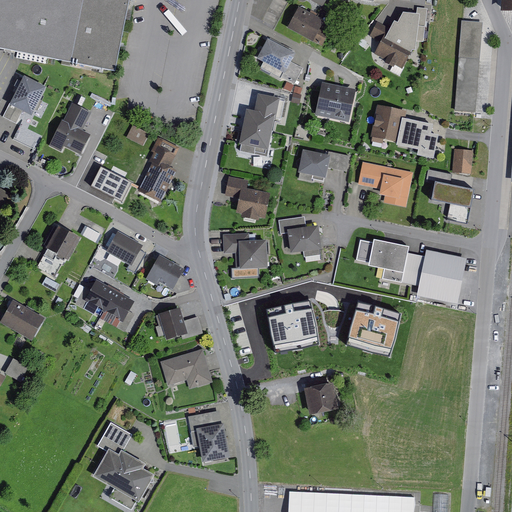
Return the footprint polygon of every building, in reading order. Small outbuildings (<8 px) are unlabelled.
[(133,0),(0,0),(0,48),(120,71),(133,0)] [(511,0),(503,0),(502,9),(511,9),(511,0)] [(304,7),(294,26),(318,39),(328,20),(304,7)] [(400,23),(396,22),(392,31),(379,24),(373,36),(384,43),(377,55),(388,60),(387,62),(395,67),(396,65),(403,69),(415,51),(418,51),(419,41),(424,42),(428,9),(419,8),(418,14),(405,13),(400,23)] [(487,22),(466,21),(459,111),(479,113),(487,22)] [(295,50),(273,40),(263,62),(285,71),(295,50)] [(50,86),(28,76),(6,116),(19,123),(26,110),(37,114),(50,86)] [(321,88),(317,114),(350,120),(354,94),(321,88)] [(262,93),(259,112),(250,110),(245,142),(275,147),(283,97),(262,93)] [(93,112),(76,103),(53,145),(68,153),(70,148),(83,155),(94,134),(84,129),(93,112)] [(406,113),(380,107),(373,137),(400,142),(399,146),(421,150),(420,155),(436,159),(441,136),(432,134),(434,126),(404,120),(406,113)] [(178,154),(162,146),(155,159),(158,161),(142,189),(165,201),(181,172),(171,167),(178,154)] [(329,156),(302,151),(298,174),(324,179),(329,156)] [(475,153),(464,152),(462,174),(474,175),(475,153)] [(404,205),(411,173),(362,163),(358,184),(378,189),(376,199),(404,205)] [(113,174),(106,190),(119,195),(127,180),(113,174)] [(230,195),(244,198),(241,213),(269,219),(275,192),(251,188),(252,181),(234,177),(230,195)] [(441,182),(438,200),(477,208),(481,189),(441,182)] [(0,209),(10,191),(0,186),(0,209)] [(284,233),(292,232),(295,253),(307,251),(308,256),(324,254),(323,249),(326,249),(323,225),(309,227),(308,217),(282,220),(284,233)] [(83,237),(64,226),(51,248),(71,259),(83,237)] [(145,244),(121,230),(110,249),(134,263),(145,244)] [(228,250),(244,250),(244,267),(271,266),(270,240),(252,240),(252,233),(228,234),(228,250)] [(378,243),(366,240),(361,261),(374,264),(373,266),(388,269),(386,279),(406,283),(414,246),(379,238),(378,243)] [(469,258),(430,251),(422,295),(461,302),(469,258)] [(187,270),(164,256),(151,277),(173,291),(187,270)] [(133,302),(101,283),(91,300),(123,318),(133,302)] [(49,319),(18,300),(7,319),(37,337),(49,319)] [(293,303),(266,310),(271,336),(275,353),(300,349),(319,344),(316,327),(309,301),(293,303)] [(376,306),(358,303),(350,328),(347,346),(372,353),(389,356),(395,339),(401,314),(376,306)] [(182,306),(163,312),(171,339),(190,334),(182,306)] [(213,377),(206,350),(167,360),(174,387),(213,377)] [(29,367),(13,359),(5,375),(21,383),(29,367)] [(336,385),(311,390),(315,412),(340,407),(336,385)] [(234,457),(228,423),(225,423),(222,410),(192,416),(198,448),(204,446),(207,462),(234,457)] [(135,509),(140,499),(143,501),(158,474),(146,468),(148,464),(124,450),(133,436),(112,424),(100,446),(111,452),(98,476),(118,487),(112,497),(135,509)] [(434,511),(450,511),(451,489),(435,489),(434,511)]
